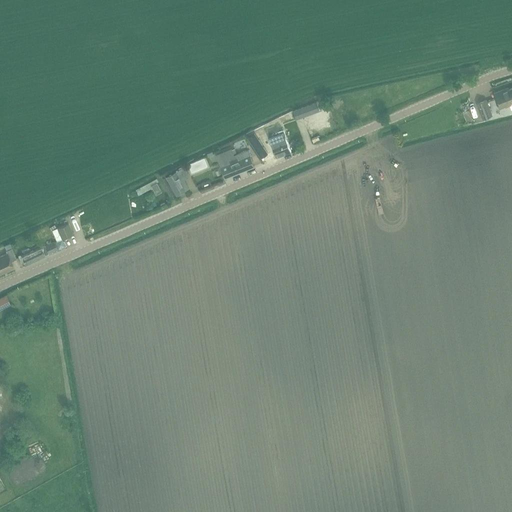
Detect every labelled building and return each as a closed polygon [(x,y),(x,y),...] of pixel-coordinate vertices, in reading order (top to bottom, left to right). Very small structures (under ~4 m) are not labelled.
[(504,90),(494,94),(500,108),(511,103),(511,88),(504,92),(504,90)] [(486,101),(477,104),(483,119),(492,116),(486,101)] [(317,102),(293,111),(296,119),(302,117),(302,116),(319,109),(317,102)] [(276,134),(269,136),(271,142),(277,157),(291,151),(284,130),(276,134)] [(269,153),(258,137),(250,142),(261,159),(269,153)] [(254,166),(248,151),(234,156),(232,150),(221,154),(226,166),(222,167),(226,177),(254,166)] [(176,196),(186,190),(176,172),(166,177),(176,196)] [(155,187),(135,196),(137,202),(151,195),(153,199),(159,197),(155,187)] [(116,211),(126,206),(123,200),(113,204),(116,211)] [(68,224),(57,228),(62,239),(73,235),(68,224)] [(58,249),(54,242),(45,246),(45,245),(22,256),(21,255),(19,256),(22,263),(24,262),(25,265),(58,249)] [(6,251),(7,254),(0,256),(0,274),(3,273),(3,271),(13,266),(11,262),(17,260),(12,249),(6,251)] [(7,295),(0,298),(0,310),(12,304),(7,295)]
